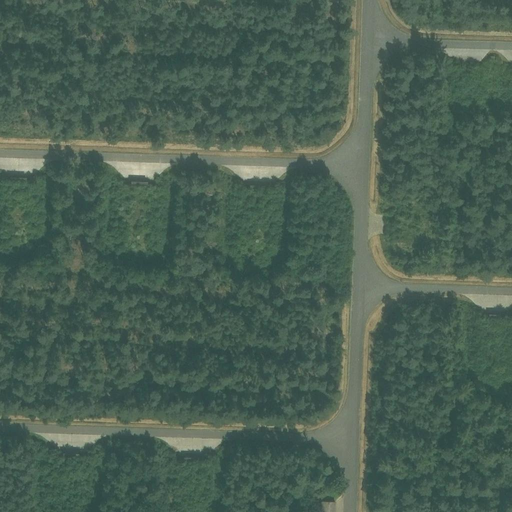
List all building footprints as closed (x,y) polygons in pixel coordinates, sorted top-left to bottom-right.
[(441,67),(441,120),(480,120),(480,67),(441,67)] [(511,70),(499,70),(499,123),(511,123),(511,70)] [(36,183),(0,182),(0,252),(34,253),(36,183)] [(158,185),(116,184),(114,254),(156,255),(158,185)] [(274,191),(232,190),(230,260),(272,261),(274,191)] [(511,323),(475,323),(472,393),(511,394),(511,323)] [(87,511),(90,458),(47,456),(45,511),(87,511)] [(210,511),(212,461),(170,459),(168,511),(210,511)] [(332,511),(332,502),(317,502),(317,511),(332,511)]
